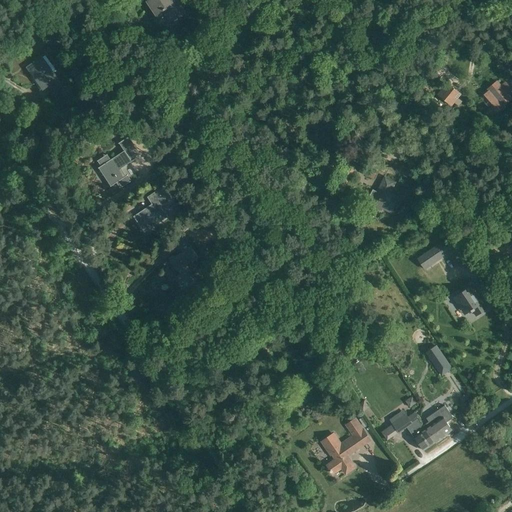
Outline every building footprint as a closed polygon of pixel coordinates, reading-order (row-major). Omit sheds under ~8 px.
[(170,22),(185,13),(177,0),(149,0),(147,1),(156,15),(163,11),(170,22)] [(47,84),(52,91),(61,84),(41,57),(27,68),(32,75),(34,74),(35,76),(44,87),(41,88),(42,89),(47,84)] [(501,86),(497,82),(488,89),(503,106),(511,99),(511,90),(505,83),(501,86)] [(437,96),(451,107),(462,94),(447,83),(437,96)] [(420,144),(426,138),(416,127),(410,133),(420,144)] [(125,151),(100,167),(113,186),(118,182),(122,188),(130,182),(121,169),(135,160),(133,157),(138,153),(128,137),(119,143),(125,151)] [(368,146),(360,142),(355,152),(363,157),(368,146)] [(333,188),(342,193),(354,170),(345,165),(333,188)] [(379,171),(366,165),(362,174),(375,179),(379,171)] [(158,179),(154,174),(146,179),(149,185),(158,179)] [(381,211),(382,209),(393,214),(401,199),(390,194),(395,182),(385,177),(377,192),(373,190),(367,202),(368,205),(381,211)] [(134,217),(144,232),(168,217),(161,207),(172,200),(163,187),(148,197),(152,204),(134,217)] [(477,202),(484,212),(489,208),(481,198),(477,202)] [(452,251),(445,240),(418,258),(425,269),(452,251)] [(176,277),(185,290),(197,282),(186,265),(198,257),(190,246),(170,260),(169,260),(177,272),(180,270),(182,273),(176,277)] [(486,309),(471,286),(460,294),(462,297),(459,300),(467,313),(471,310),(473,311),(476,315),(486,309)] [(441,375),(452,367),(444,356),(433,363),(441,375)] [(405,401),(410,408),(417,403),(412,396),(405,401)] [(364,400),(358,405),(363,412),(369,407),(364,400)] [(429,422),(423,426),(425,428),(425,429),(435,443),(453,431),(447,423),(453,418),(445,406),(427,418),(429,422)] [(414,412),(414,413),(408,416),(403,410),(390,420),(392,424),(380,432),(386,440),(398,432),(399,433),(407,427),(424,450),(435,443),(425,429),(425,428),(423,426),(414,412)] [(351,453),(370,440),(363,429),(362,429),(355,419),(347,425),(354,435),(341,444),(334,433),(322,441),(335,460),(328,465),(333,473),(342,467),(346,474),(355,467),(348,457),(352,454),(351,453)]
